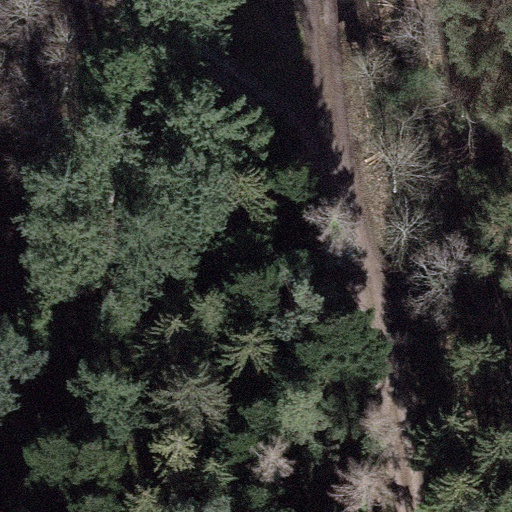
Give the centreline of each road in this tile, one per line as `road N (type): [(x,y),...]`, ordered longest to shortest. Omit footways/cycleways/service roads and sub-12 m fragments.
road 1 (track): [(410,511),(376,302),(320,150),(161,17),(112,0)]
road 2 (track): [(320,150),(321,0)]
